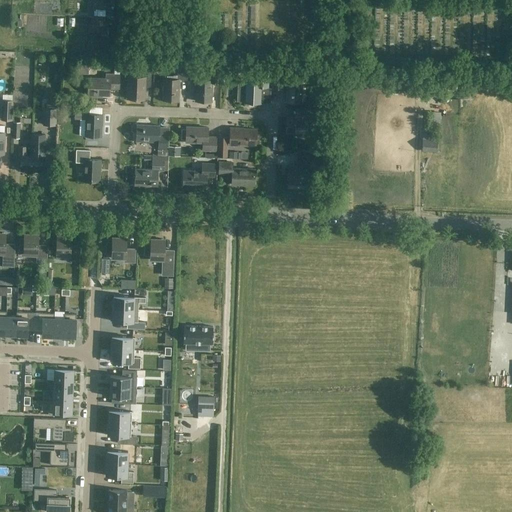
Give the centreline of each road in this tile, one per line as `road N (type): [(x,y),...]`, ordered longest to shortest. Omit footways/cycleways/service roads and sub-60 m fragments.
road 1 (residential): [(267,217),(271,117),(115,110),(110,211)]
road 2 (unclassified): [(219,511),(229,215)]
road 3 (tertiary): [(511,226),(267,217)]
road 4 (residential): [(86,511),(91,354)]
